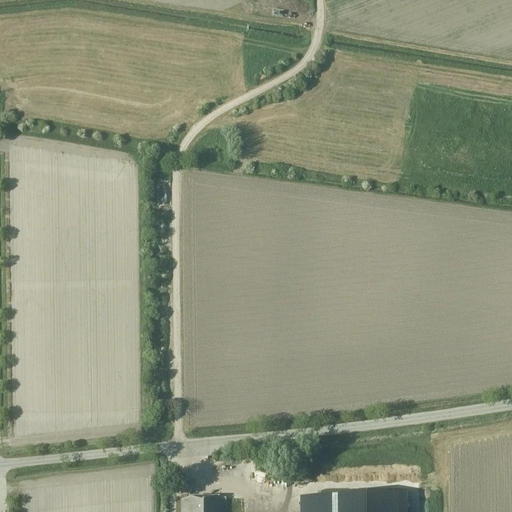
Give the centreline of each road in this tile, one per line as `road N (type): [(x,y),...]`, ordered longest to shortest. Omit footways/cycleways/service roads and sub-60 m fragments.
road 1 (track): [(177,444),(181,145),(218,108),(292,72),(320,31),(319,0)]
road 2 (unclassified): [(0,465),(511,407)]
